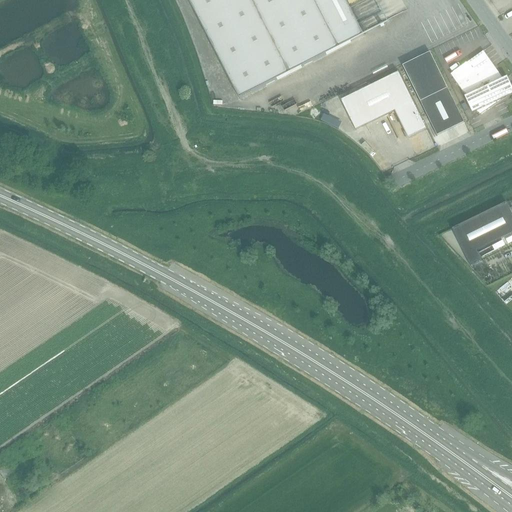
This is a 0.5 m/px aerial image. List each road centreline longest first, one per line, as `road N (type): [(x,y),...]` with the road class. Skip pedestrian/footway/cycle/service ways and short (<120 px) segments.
road 1 (primary): [(436,442),(188,288),(0,193)]
road 2 (residential): [(0,422),(99,375),(185,460),(187,492),(164,511)]
road 3 (unclassified): [(392,182),(511,124)]
